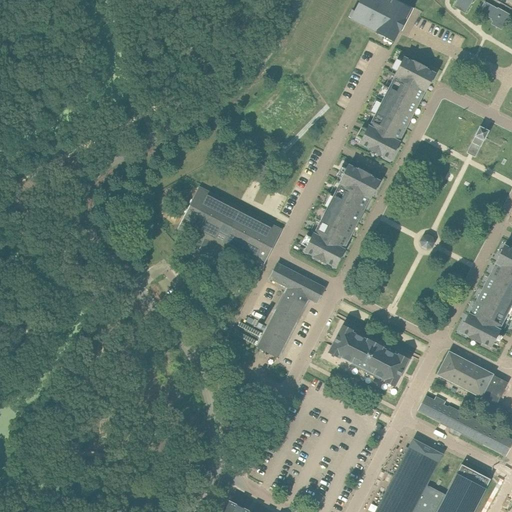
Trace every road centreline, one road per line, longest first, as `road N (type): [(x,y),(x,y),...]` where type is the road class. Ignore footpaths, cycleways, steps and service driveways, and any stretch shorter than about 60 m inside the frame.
road 1 (unclassified): [(204,485),(213,417),(190,349),(92,240),(80,199),(100,166),(247,75),(296,0)]
road 2 (residential): [(382,48),(276,254),(338,286)]
road 3 (residential): [(511,127),(439,94),(338,286)]
road 4 (unknown): [(367,77),(323,55),(258,193),(298,212)]
road 5 (residential): [(162,269),(230,363),(283,393)]
road 6 (residential): [(441,339),(497,226)]
road 7 (residential): [(403,413),(510,475)]
